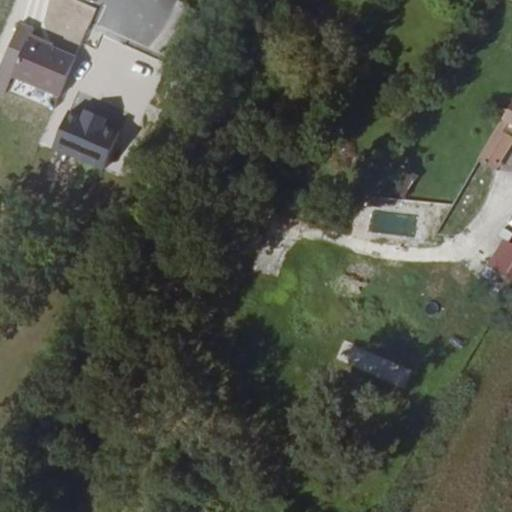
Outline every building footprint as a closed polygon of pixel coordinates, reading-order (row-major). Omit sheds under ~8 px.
[(0,0),(0,12),(5,14),(10,0),(0,0)] [(36,23),(21,16),(0,66),(0,78),(9,82),(15,69),(60,89),(76,50),(32,32),(36,23)] [(0,83),(7,87),(9,82),(0,78),(0,83)] [(511,101),(495,129),(511,140),(511,101)] [(104,165),(119,128),(104,122),(106,115),(86,106),(83,113),(68,107),(53,144),(104,165)] [(495,129),(478,161),(495,170),(511,140),(495,129)] [(482,272),(505,290),(511,278),(511,234),(508,232),(482,272)]
